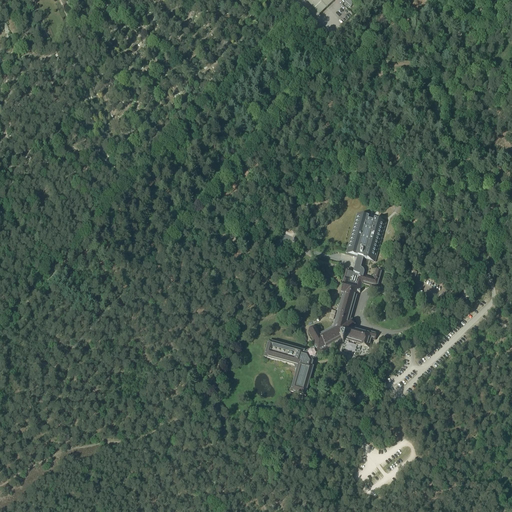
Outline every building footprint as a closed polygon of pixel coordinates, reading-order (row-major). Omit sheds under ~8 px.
[(285,0),(319,35),(324,30),(308,14),(309,14),(299,3),(296,0),(285,0)] [(327,8),(334,1),(332,0),(305,0),(320,15),(327,8)] [(349,0),(347,0),(345,3),(350,8),(354,4),(349,0)] [(347,255),(358,258),(353,274),(358,275),(363,276),(364,275),(364,274),(364,273),(364,272),(363,271),(363,270),(362,270),(361,270),(360,269),(363,259),(374,262),(381,237),(383,233),(385,226),(379,224),(368,221),(365,220),(357,218),(347,255)] [(229,236),(223,240),(226,244),(232,240),(229,236)] [(309,329),(308,333),(314,343),(312,344),(315,348),(316,350),(315,350),(318,357),(329,351),(329,349),(343,341),(343,343),(344,341),(348,343),(349,341),(356,343),(356,345),(369,349),(372,339),(375,340),(377,335),(356,328),(356,327),(352,320),(351,320),(358,297),(357,297),(357,295),(360,295),(360,293),(359,293),(362,285),(378,289),(383,270),(377,268),(374,279),(363,276),(358,275),(353,274),(347,272),(341,292),(344,293),(334,328),(322,335),(321,334),(318,336),(315,329),(311,328),(309,329)] [(313,368),(312,368),(314,359),(318,357),(315,350),(316,350),(315,348),(305,353),(304,353),(269,343),(265,357),(298,366),(291,392),(305,396),(313,368)]
